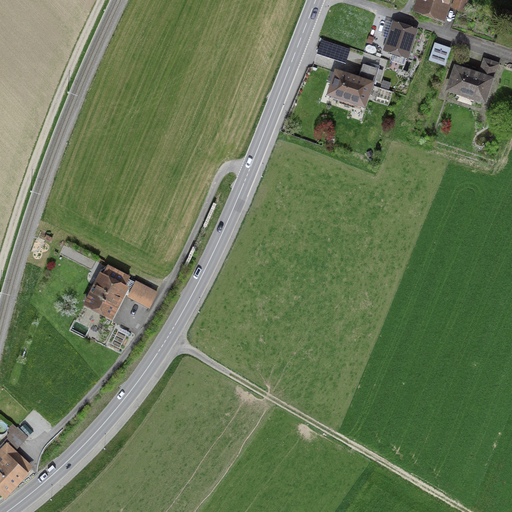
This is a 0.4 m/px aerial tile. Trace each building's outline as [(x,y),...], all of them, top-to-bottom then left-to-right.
[(455,0),(420,0),(415,17),(446,28),(455,0)] [(461,15),(466,0),(456,0),(453,12),(461,15)] [(411,38),(386,30),(376,61),(401,69),(411,38)] [(347,54),(347,41),(319,41),(319,53),(347,54)] [(450,52),(434,46),(429,62),(444,68),(450,52)] [(496,82),(455,70),(447,96),(488,109),(496,82)] [(375,86),(337,73),(328,99),(366,112),(375,86)] [(89,310),(113,324),(131,292),(107,278),(89,310)] [(138,285),(129,301),(148,311),(156,295),(138,285)] [(0,494),(6,500),(35,472),(8,445),(0,452),(0,461),(4,465),(0,469),(0,494)]
